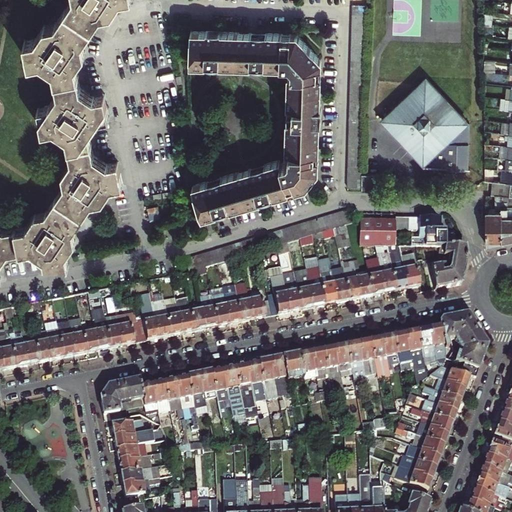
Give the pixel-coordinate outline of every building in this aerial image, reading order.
[(0,262),(5,254),(29,250),(42,259),(44,269),(67,265),(65,254),(69,248),(73,241),(71,230),(81,215),(90,202),(101,200),(105,194),(110,187),(121,185),(116,162),(105,164),(92,155),(88,132),(92,126),(96,120),(108,117),(103,95),(93,97),(80,87),(75,65),(84,51),(82,40),(90,28),(100,13),(111,11),(116,5),(118,0),(69,0),(63,9),(54,23),(44,24),(35,37),(24,40),(28,62),(39,60),(52,69),(57,92),(47,105),(36,107),(41,130),(52,128),(65,137),(70,159),(61,172),(63,183),(54,197),(44,212),(34,213),(25,227),(1,231),(0,230),(0,262)] [(361,171),(368,5),(351,4),(346,187),(360,187),(361,173),(361,171)] [(490,24),(491,14),(484,14),(483,23),(490,24)] [(322,60),(298,34),(292,34),(292,38),(283,38),(283,34),(267,33),(267,37),(259,37),(253,37),(253,33),(222,32),(221,36),(215,35),(208,35),(208,32),(193,31),(191,64),(212,64),(243,65),(282,66),(283,63),(290,63),(292,74),(289,74),(289,86),(286,140),(286,150),(288,151),(288,158),(280,162),(279,159),(263,164),(264,167),(251,171),(250,168),(244,169),(220,177),(221,180),(208,184),(207,180),(192,185),(201,215),(208,213),(216,211),(261,198),(288,190),(288,186),(293,185),(294,189),(305,185),(317,169),(318,158),(314,158),(314,152),(318,152),(319,120),(316,120),(316,113),(316,106),(320,107),(321,75),(318,75),(318,67),(322,67),(322,60)] [(484,71),(494,72),(495,60),(485,59),(484,71)] [(425,167),(425,171),(470,170),(469,123),(467,123),(466,122),(467,121),(424,78),(381,121),(380,122),(425,167)] [(509,110),(510,98),(507,98),(501,97),(500,109),(509,110)] [(504,134),(508,134),(510,123),(502,122),(501,134),(504,134)] [(511,134),(508,134),(504,134),(503,146),(508,147),(511,146),(511,134)] [(507,159),(508,147),(503,146),(500,146),(499,158),(507,159)] [(360,187),(360,191),(377,191),(377,174),(361,173),(360,187)] [(492,243),(502,241),(502,194),(508,195),(509,195),(510,183),(492,181),(491,194),(495,194),(495,207),(495,211),(487,211),(486,211),(486,244),(492,243)] [(511,239),(511,205),(508,205),(508,195),(502,194),(502,241),(510,240),(511,239)] [(353,222),(349,210),(281,230),(184,260),(188,272),(353,222)] [(439,219),(394,219),(394,222),(394,230),(417,230),(439,231),(439,219)] [(394,230),(394,222),(360,221),(359,246),(373,247),(386,247),(393,247),(394,230)] [(349,246),(345,225),(333,229),(337,249),(349,246)] [(409,247),(444,247),(444,231),(439,231),(417,230),(416,239),(409,239),(409,247)] [(310,236),(298,240),(300,249),(312,246),(311,240),(310,236)] [(289,254),(287,243),(275,247),(278,257),(289,254)] [(395,292),(386,247),(373,247),(378,269),(380,269),(380,272),(377,273),(378,275),(380,274),(383,284),(380,285),(382,295),(389,293),(395,292)] [(400,256),(398,247),(393,247),(386,247),(395,292),(400,291),(405,290),(403,280),(406,279),(404,269),(401,270),(400,268),(404,267),(403,264),(402,264),(400,257),(400,256)] [(429,268),(434,291),(461,285),(463,268),(467,248),(444,247),(444,256),(449,257),(448,265),(429,268)] [(405,290),(407,290),(412,288),(419,287),(412,254),(400,257),(402,264),(403,264),(404,267),(400,268),(401,270),(404,269),(406,279),(403,280),(405,290)] [(316,269),(315,261),(314,259),(303,261),(305,271),(316,269)] [(329,270),(327,259),(315,261),(316,269),(324,306),(330,305),(335,304),(333,294),(335,294),(333,284),(331,284),(330,282),(333,282),(333,279),(331,279),(329,270)] [(354,270),(352,262),(340,264),(341,268),(348,302),(353,300),(358,299),(356,289),(359,289),(357,279),(354,280),(353,277),(356,277),(356,274),(355,274),(354,270)] [(206,274),(205,268),(200,270),(193,272),(194,277),(195,277),(206,274)] [(348,302),(341,268),(329,270),(331,279),(333,279),(333,282),(330,282),(331,284),(333,284),(335,294),(333,294),(335,304),(342,303),(348,302)] [(269,278),(281,275),(280,269),(268,271),(269,278)] [(309,299),(311,309),(318,308),(324,306),(316,269),(305,271),(307,284),(309,283),(310,286),(306,287),(307,289),(310,289),(312,299),(309,299)] [(366,272),(371,297),(375,296),(382,295),(380,285),(383,284),(380,274),(378,275),(377,273),(380,272),(380,269),(378,269),(366,272)] [(293,274),(301,311),(305,310),(311,309),(309,299),(312,299),(310,289),(307,289),(306,287),(310,286),(309,283),(307,284),(305,271),(293,274)] [(356,289),(358,299),(366,298),(371,297),(366,272),(358,273),(356,274),(356,277),(353,277),(354,280),(357,279),(359,289),(356,289)] [(295,312),(301,311),(293,274),(281,276),(284,288),(285,288),(286,291),(283,292),(283,294),(286,293),(288,303),(286,304),(288,314),(295,312)] [(281,276),(281,275),(269,278),(273,296),(277,316),(283,315),(288,314),(286,304),(288,303),(286,293),(283,294),(283,292),(286,291),(285,288),(284,288),(281,276)] [(247,322),(251,321),(249,311),(251,311),(249,301),(247,302),(246,299),(249,298),(249,296),(247,296),(246,291),(245,285),(233,287),(235,294),(241,323),(247,322)] [(222,290),(210,292),(210,293),(211,299),(212,303),(217,328),(222,327),(228,326),(226,316),(228,316),(226,306),(224,306),(223,304),(226,303),(225,300),(224,301),(223,297),(222,290)] [(249,290),(246,291),(247,296),(249,296),(249,298),(246,299),(247,302),(249,301),(251,311),(249,311),(251,321),(252,321),(257,320),(264,319),(261,303),(259,294),(250,296),(249,290)] [(235,294),(223,297),(224,301),(225,300),(226,303),(223,304),(224,306),(226,306),(228,316),(226,316),(228,326),(229,326),(236,324),(241,323),(235,294)] [(150,297),(149,295),(138,297),(142,317),(147,342),(153,341),(157,340),(155,330),(157,330),(155,320),(153,320),(152,318),(155,317),(155,315),(153,315),(150,298),(150,297)] [(162,301),(161,296),(150,298),(153,315),(155,315),(155,317),(152,318),(153,320),(155,320),(157,330),(155,330),(157,340),(158,340),(166,338),(170,337),(165,312),(164,307),(162,301)] [(277,316),(273,296),(267,297),(268,302),(271,317),(277,316)] [(188,308),(187,298),(174,301),(175,304),(176,310),(178,310),(179,313),(176,313),(176,316),(179,315),(181,325),(178,326),(180,335),(189,334),(193,333),(188,308)] [(209,299),(199,301),(200,305),(202,305),(202,308),(199,309),(200,311),(203,310),(204,320),(202,321),(204,331),(205,330),(211,329),(217,328),(212,303),(211,299),(209,299)] [(268,302),(261,303),(264,319),(271,317),(268,302)] [(175,304),(164,307),(165,312),(170,337),(175,336),(180,335),(178,326),(181,325),(179,315),(176,316),(176,313),(179,313),(178,310),(176,310),(175,304)] [(188,308),(193,333),(199,332),(204,331),(202,321),(204,320),(203,310),(200,311),(199,309),(202,308),(202,305),(200,305),(188,308)] [(92,312),(91,308),(90,308),(93,327),(95,327),(95,329),(92,330),(93,333),(95,332),(97,342),(95,342),(97,352),(105,351),(110,350),(104,321),(102,310),(92,312)] [(135,319),(134,315),(127,316),(133,345),(140,344),(135,319)] [(455,340),(457,346),(469,338),(469,336),(477,331),(467,315),(456,317),(442,320),(440,323),(441,327),(445,349),(449,348),(448,341),(455,340)] [(133,345),(127,316),(116,319),(117,322),(119,322),(119,325),(116,325),(116,328),(119,327),(121,337),(119,338),(121,348),(128,346),(133,345)] [(147,342),(142,317),(135,319),(140,344),(147,342)] [(68,321),(70,332),(72,331),(81,329),(79,319),(68,321)] [(116,319),(104,321),(110,350),(116,348),(121,348),(119,338),(121,337),(119,327),(116,328),(116,325),(119,325),(119,322),(117,322),(116,319)] [(81,329),(87,354),(93,353),(97,352),(95,342),(97,342),(95,332),(93,333),(92,330),(95,329),(95,327),(93,327),(81,329)] [(432,351),(432,354),(434,354),(446,351),(445,349),(441,327),(436,328),(430,329),(432,338),(429,339),(431,349),(434,348),(435,351),(432,351)] [(72,347),(74,357),(75,357),(81,355),(87,354),(81,329),(72,331),(72,334),(69,335),(70,337),(72,337),(74,346),(72,347)] [(422,356),(432,354),(432,351),(435,351),(434,348),(431,349),(429,339),(432,338),(430,329),(429,329),(425,330),(417,331),(422,356)] [(57,360),(63,359),(58,334),(57,331),(45,333),(46,336),(47,336),(48,339),(45,340),(45,342),(48,342),(50,351),(48,352),(50,362),(57,360)] [(70,358),(74,357),(72,347),(74,346),(72,337),(70,337),(69,335),(72,334),(72,331),(70,332),(58,334),(63,359),(70,358)] [(422,356),(417,331),(412,332),(407,333),(408,343),(406,343),(408,354),(410,353),(411,356),(408,356),(409,359),(410,359),(413,370),(413,372),(425,370),(422,356)] [(469,338),(457,346),(460,351),(462,351),(459,360),(456,359),(455,362),(478,371),(482,360),(487,346),(477,331),(469,336),(469,338)] [(400,335),(394,336),(397,355),(408,353),(408,356),(411,356),(410,353),(408,354),(406,343),(408,343),(407,333),(405,334),(400,335)] [(45,363),(50,362),(48,352),(50,351),(48,342),(45,342),(45,340),(48,339),(47,336),(46,336),(34,339),(39,364),(45,363)] [(397,355),(394,336),(389,337),(383,338),(385,348),(382,348),(384,358),(387,358),(387,360),(385,361),(385,364),(387,363),(388,372),(391,371),(390,366),(399,364),(399,361),(397,355)] [(378,339),(370,341),(375,368),(376,372),(377,378),(389,376),(388,372),(387,363),(385,364),(385,361),(387,360),(387,358),(384,358),(382,348),(385,348),(383,338),(378,339)] [(33,365),(39,364),(34,339),(24,341),(25,344),(21,344),(22,347),(25,346),(27,356),(24,356),(26,366),(27,366),(33,365)] [(11,344),(16,369),(23,367),(26,366),(24,356),(27,356),(25,346),(22,347),(21,344),(25,344),(24,341),(23,341),(11,344)] [(375,368),(370,341),(365,342),(359,343),(361,353),(359,353),(361,363),(363,363),(364,365),(361,366),(362,368),(363,368),(363,371),(375,368)] [(361,353),(359,343),(354,344),(346,346),(352,377),(364,375),(363,371),(363,368),(362,368),(361,366),(364,365),(363,363),(361,363),(359,353),(361,353)] [(1,361),(3,371),(4,371),(12,369),(16,369),(11,344),(1,346),(1,348),(0,348),(0,351),(1,351),(3,361),(1,361)] [(352,377),(346,346),(341,347),(336,348),(338,357),(336,358),(338,368),(340,367),(341,370),(338,371),(339,373),(340,373),(341,379),(352,377)] [(338,357),(336,348),(330,349),(323,350),(328,378),(329,382),(335,381),(341,379),(340,373),(339,373),(338,371),(341,370),(340,367),(338,368),(336,358),(338,357)] [(328,378),(323,350),(318,351),(312,352),(314,362),(312,363),(314,372),(316,372),(317,375),(314,375),(315,378),(316,377),(317,380),(328,378)] [(314,362),(312,352),(307,353),(299,355),(304,378),(304,380),(315,378),(314,375),(317,375),(316,372),(314,372),(312,363),(314,362)] [(408,353),(397,355),(399,361),(399,364),(401,372),(413,370),(410,359),(409,359),(408,356),(408,353)] [(282,358),(287,382),(304,378),(299,355),(292,356),(282,358)] [(287,382),(282,358),(277,359),(271,361),(273,370),(271,371),(273,381),(276,380),(276,383),(273,384),(274,386),(275,386),(277,397),(285,395),(285,399),(290,398),(287,382)] [(273,370),(271,361),(270,361),(266,362),(258,363),(266,399),(266,400),(278,397),(277,397),(275,386),(274,386),(273,384),(276,383),(276,380),(273,381),(271,371),(273,370)] [(266,399),(258,363),(254,364),(248,365),(250,375),(247,376),(249,385),(252,385),(253,388),(250,388),(250,391),(252,390),(254,402),(266,399)] [(250,375),(248,365),(247,366),(242,367),(235,368),(245,415),(245,417),(245,419),(257,416),(254,402),(252,390),(250,391),(250,388),(253,388),(252,385),(249,385),(247,376),(250,375)] [(245,415),(235,368),(231,369),(225,370),(226,380),(224,380),(226,390),(229,390),(229,393),(226,393),(227,395),(228,395),(230,403),(234,424),(239,423),(238,418),(238,416),(245,415)] [(375,368),(363,371),(364,375),(365,381),(371,380),(370,373),(376,372),(375,368)] [(226,380),(225,370),(223,370),(218,371),(211,373),(216,398),(221,422),(227,421),(224,404),(230,403),(228,395),(227,395),(226,393),(229,393),(229,390),(226,390),(224,380),(226,380)] [(469,378),(445,370),(441,380),(444,381),(443,384),(445,385),(446,382),(456,386),(455,388),(464,391),(467,384),(469,378)] [(203,398),(203,400),(205,400),(216,398),(211,373),(207,374),(201,375),(203,385),(200,385),(202,395),(205,395),(206,397),(203,398)] [(187,377),(192,397),(202,395),(203,400),(203,398),(206,397),(205,395),(202,395),(200,385),(203,385),(201,375),(200,375),(195,376),(187,377)] [(192,397),(187,377),(184,378),(177,380),(179,389),(176,390),(178,400),(181,399),(182,402),(179,403),(179,405),(180,405),(183,417),(183,419),(190,417),(192,428),(198,427),(195,412),(192,397)] [(171,381),(164,382),(170,412),(176,410),(178,418),(179,418),(183,417),(180,405),(179,405),(179,403),(182,402),(181,399),(178,400),(176,390),(179,389),(177,380),(171,381)] [(437,392),(460,401),(462,396),(464,391),(455,388),(456,386),(446,382),(445,385),(443,384),(444,381),(441,380),(441,382),(437,392)] [(100,398),(103,415),(109,414),(120,412),(122,415),(145,411),(141,387),(139,381),(126,383),(108,387),(100,398)] [(170,412),(164,382),(160,383),(153,384),(155,394),(152,395),(154,405),(157,404),(158,407),(155,408),(155,410),(157,410),(158,416),(158,417),(170,415),(170,412)] [(141,387),(145,411),(146,418),(158,416),(157,410),(155,410),(155,408),(158,407),(157,404),(154,405),(152,395),(155,394),(153,384),(149,385),(141,387)] [(429,397),(428,402),(433,404),(433,403),(436,403),(434,406),(437,407),(438,404),(447,408),(446,410),(456,414),(458,407),(460,401),(437,392),(424,387),(422,394),(429,397)] [(192,397),(195,412),(206,410),(205,400),(203,400),(202,395),(192,397)] [(428,402),(424,400),(419,412),(452,424),(454,418),(456,414),(446,410),(447,408),(438,404),(437,407),(434,406),(436,403),(433,403),(433,404),(428,402)] [(504,406),(502,412),(511,416),(511,404),(506,402),(504,406)] [(419,412),(413,409),(411,414),(422,419),(420,425),(424,427),(425,425),(427,426),(426,429),(429,430),(430,427),(439,431),(438,433),(448,437),(451,428),(452,424),(419,412)] [(511,416),(502,412),(500,418),(498,423),(507,426),(507,429),(511,430),(511,416)] [(183,419),(183,417),(179,418),(185,445),(189,444),(185,429),(184,421),(183,419)] [(126,418),(111,421),(112,427),(129,424),(126,418)] [(129,424),(112,427),(113,432),(114,437),(124,436),(124,438),(134,436),(133,434),(136,433),(136,436),(139,435),(139,434),(152,432),(154,431),(153,427),(144,429),(142,421),(129,424)] [(383,423),(374,425),(375,431),(384,430),(383,423)] [(498,423),(498,424),(496,429),(494,436),(510,442),(508,445),(511,446),(511,443),(511,430),(507,429),(507,426),(498,423)] [(424,427),(420,425),(416,436),(444,446),(446,440),(448,437),(438,433),(439,431),(430,427),(429,430),(426,429),(427,426),(425,425),(424,427)] [(124,436),(114,437),(115,444),(116,450),(141,446),(154,443),(152,432),(139,434),(139,435),(136,436),(136,433),(133,434),(134,436),(124,438),(124,436)] [(414,441),(411,448),(416,449),(417,448),(419,449),(418,452),(420,452),(421,450),(431,453),(430,456),(439,459),(442,451),(444,446),(416,436),(408,433),(407,438),(414,441)] [(491,443),(507,449),(508,445),(510,442),(494,436),(492,439),(491,443)] [(378,438),(368,438),(369,444),(375,446),(378,438)] [(292,440),(282,441),(283,451),(293,450),(292,440)] [(281,441),(269,443),(269,450),(281,450),(281,441)] [(411,448),(399,443),(398,447),(408,451),(405,458),(436,469),(438,462),(439,459),(430,456),(431,453),(421,450),(420,452),(418,452),(419,449),(417,448),(416,449),(411,448)] [(507,449),(491,443),(489,447),(486,455),(486,456),(495,459),(496,457),(505,460),(505,462),(507,463),(508,461),(511,462),(511,463),(511,446),(508,445),(507,449)] [(189,445),(189,444),(185,445),(177,447),(178,452),(190,451),(189,445)] [(141,446),(116,450),(117,456),(118,462),(128,460),(128,462),(138,460),(138,457),(140,457),(141,460),(144,459),(143,458),(141,446)] [(183,452),(176,452),(176,462),(184,461),(183,452)] [(120,468),(121,474),(149,469),(147,461),(149,461),(150,460),(150,456),(143,458),(144,459),(141,460),(140,457),(138,457),(138,460),(128,462),(128,460),(118,462),(120,468)] [(495,459),(486,456),(485,459),(482,466),(506,475),(511,463),(511,462),(508,461),(507,463),(505,462),(505,460),(496,457),(495,459)] [(421,478),(431,482),(435,472),(436,469),(405,458),(402,457),(398,468),(408,472),(408,470),(411,471),(410,474),(412,475),(413,472),(422,476),(421,478)] [(429,487),(431,482),(421,478),(422,476),(413,472),(412,475),(410,474),(411,471),(408,470),(408,472),(398,468),(394,466),(390,477),(415,487),(411,496),(424,501),(429,487)] [(508,483),(511,484),(511,477),(506,475),(482,466),(481,470),(478,476),(488,480),(487,482),(496,485),(497,483),(500,484),(498,487),(501,488),(502,487),(506,488),(508,483)] [(150,468),(153,480),(160,479),(158,467),(150,468)] [(149,469),(121,474),(122,480),(123,485),(132,483),(133,485),(143,484),(142,481),(145,480),(145,483),(148,483),(148,481),(153,480),(150,468),(149,469)] [(370,476),(358,477),(359,495),(359,511),(372,511),(373,510),(372,510),(371,490),(370,476)] [(504,500),(508,489),(506,488),(502,487),(501,488),(498,487),(500,484),(497,483),(496,485),(487,482),(488,480),(478,476),(478,478),(476,482),(474,488),(498,497),(504,500)] [(307,479),(307,487),(308,511),(320,511),(319,478),(307,479)] [(124,491),(125,498),(150,494),(149,486),(161,484),(160,479),(153,480),(148,481),(148,483),(145,483),(145,480),(142,481),(143,484),(133,485),(132,483),(123,485),(124,491)] [(236,481),(223,481),(223,511),(236,511),(236,482),(236,481)] [(248,511),(247,481),(236,482),(236,511),(248,511)] [(259,487),(259,481),(252,481),(252,491),(248,492),(248,511),(260,511),(260,506),(259,489),(259,487)] [(272,511),(271,487),(271,486),(259,487),(259,489),(260,506),(260,511),(272,511)] [(283,487),(271,487),(272,511),(284,511),(284,505),(283,487)] [(289,487),(283,487),(283,488),(284,505),(284,511),(295,511),(296,504),(289,505),(289,501),(289,487)] [(302,504),(296,504),(295,511),(308,511),(307,487),(302,487),(302,502),(302,504)] [(470,500),(469,501),(479,504),(480,502),(489,505),(488,507),(490,508),(491,506),(494,507),(496,504),(498,497),(474,488),(472,494),(470,500)] [(180,509),(179,490),(173,490),(173,501),(173,509),(173,511),(185,511),(185,509),(180,509)] [(383,511),(383,490),(371,490),(372,510),(373,510),(372,511),(383,511)] [(197,511),(197,502),(197,491),(191,492),(192,501),(192,508),(185,508),(185,509),(185,511),(197,511)] [(359,511),(359,495),(347,496),(347,511),(348,511),(359,511)] [(335,511),(334,511),(348,511),(347,511),(347,496),(334,496),(335,511)] [(424,501),(411,496),(410,496),(406,507),(408,507),(406,511),(426,511),(430,503),(424,501)] [(216,511),(216,501),(197,502),(197,511),(216,511)] [(468,505),(466,511),(469,511),(492,511),(494,508),(494,507),(491,506),(490,508),(488,507),(489,505),(480,502),(479,504),(469,501),(468,505)]
